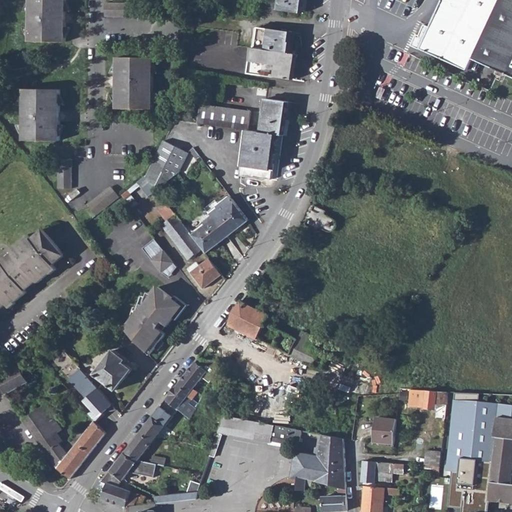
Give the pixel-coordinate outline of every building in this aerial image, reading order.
[(30,0),(30,10),(30,25),(30,38),(30,40),(66,41),(66,38),(66,26),(66,20),(66,14),(66,10),(66,0),(30,0)] [(303,0),(281,0),(280,10),(302,13),(303,0)] [(467,69),(473,57),(511,75),(511,0),(441,0),(429,26),(425,23),(420,33),(418,32),(413,43),(467,69)] [(126,3),(112,3),(112,16),(126,16),(126,3)] [(139,3),(126,3),(126,16),(139,16),(139,3)] [(258,28),(256,48),(295,54),(297,44),(294,43),(295,33),(258,28)] [(256,48),(252,48),(249,74),(292,81),(295,54),(256,48)] [(117,72),(117,78),(117,83),(117,92),(117,103),(117,108),(153,108),(153,105),(153,92),(154,72),(154,60),(154,57),(118,56),(117,62),(117,72)] [(25,124),(24,136),(24,139),(60,140),(60,136),(60,124),(61,119),(61,112),(61,105),(61,95),(61,89),(25,88),(25,94),(25,104),(25,124)] [(267,101),(262,134),(278,136),(285,137),(289,104),(267,101)] [(201,106),(198,125),(248,132),(251,113),(201,106)] [(248,132),(241,177),(272,182),(278,136),(262,134),(248,132)] [(164,141),(147,175),(158,190),(179,174),(190,155),(164,141)] [(73,158),(60,158),(60,173),(73,173),(73,158)] [(73,173),(60,173),(59,188),(73,188),(73,173)] [(113,186),(89,204),(98,214),(121,196),(113,186)] [(216,201),(207,209),(212,216),(228,236),(250,220),(231,195),(219,204),(216,201)] [(168,219),(177,212),(169,202),(160,209),(168,219)] [(177,214),(163,225),(191,259),(200,252),(204,249),(191,232),(177,214)] [(212,216),(191,232),(204,249),(207,253),(228,236),(212,216)] [(0,307),(5,303),(10,308),(16,303),(15,302),(26,292),(24,290),(35,281),(37,283),(49,274),(50,275),(56,269),(52,264),(64,254),(42,228),(31,238),(27,233),(19,240),(21,241),(9,250),(11,252),(0,261),(0,307)] [(175,261),(157,237),(145,247),(163,270),(175,261)] [(204,249),(200,252),(205,258),(208,255),(207,253),(204,249)] [(195,270),(194,271),(198,276),(196,277),(204,288),(223,274),(210,258),(201,266),(195,270)] [(179,266),(175,261),(163,270),(170,276),(179,266)] [(127,327),(151,354),(157,346),(163,338),(167,333),(157,325),(162,319),(169,324),(175,316),(184,305),(175,297),(160,286),(155,292),(150,291),(148,296),(145,304),(141,302),(139,307),(137,315),(128,326),(127,327)] [(184,305),(175,316),(178,319),(190,304),(178,294),(175,297),(184,305)] [(234,313),(231,324),(323,370),(330,355),(316,348),(317,345),(314,343),(316,338),(303,332),(299,339),(275,326),(278,319),(271,316),(243,301),(234,313)] [(137,315),(139,307),(135,306),(128,326),(137,315)] [(163,338),(157,346),(160,349),(166,341),(163,338)] [(97,373),(106,381),(111,384),(118,389),(133,368),(125,362),(128,358),(115,349),(97,373)] [(79,365),(67,350),(56,360),(88,399),(85,402),(92,410),(88,414),(94,422),(95,423),(103,416),(118,409),(104,393),(100,388),(79,365)] [(128,358),(125,362),(133,368),(136,364),(128,358)] [(178,384),(179,385),(192,394),(190,397),(193,399),(199,391),(195,388),(207,372),(214,376),(222,361),(213,360),(205,358),(203,362),(205,363),(206,367),(205,369),(196,361),(178,384)] [(20,366),(0,377),(0,383),(7,394),(28,381),(20,366)] [(106,381),(100,388),(104,393),(111,384),(106,381)] [(167,399),(179,409),(186,415),(191,418),(197,408),(186,399),(188,396),(190,397),(192,394),(179,385),(178,384),(167,399)] [(237,396),(243,398),(245,393),(252,394),(253,390),(249,390),(250,386),(241,384),(240,391),(238,391),(237,396)] [(411,405),(437,409),(437,403),(447,404),(449,391),(412,389),(411,405)] [(459,392),(451,467),(469,469),(477,393),(459,392)] [(249,419),(273,424),(289,427),(294,406),(295,402),(255,394),(249,419)] [(308,401),(317,404),(320,398),(311,394),(308,401)] [(511,394),(499,394),(498,417),(496,417),(494,436),(496,436),(490,500),(511,501),(511,394)] [(190,397),(188,396),(186,399),(197,408),(199,403),(193,399),(190,397)] [(141,432),(154,441),(155,438),(163,429),(169,434),(175,427),(168,422),(179,409),(167,399),(141,432)] [(46,405),(24,419),(57,468),(71,479),(91,454),(77,444),(79,442),(73,438),(68,444),(73,448),(68,455),(62,444),(64,442),(59,434),(63,430),(46,405)] [(219,431),(222,433),(269,441),(269,439),(273,424),(249,419),(227,414),(224,414),(219,431)] [(396,443),(398,421),(398,419),(379,417),(376,441),(396,443)] [(78,431),(73,438),(79,442),(77,444),(91,454),(106,434),(95,423),(94,422),(84,436),(78,431)] [(269,439),(288,443),(289,439),(301,441),(303,430),(289,427),(273,424),(269,439)] [(211,454),(215,456),(222,433),(219,431),(214,445),(213,449),(211,454)] [(124,453),(137,462),(139,459),(152,443),(154,441),(141,432),(124,453)] [(299,475),(315,479),(340,487),(347,489),(346,459),(345,439),(324,434),(319,457),(299,453),(295,474),(299,475)] [(426,465),(435,465),(441,466),(443,450),(427,449),(426,465)] [(124,453),(111,469),(124,479),(130,471),(155,476),(158,463),(157,463),(148,461),(139,459),(137,462),(124,453)] [(148,461),(157,463),(158,463),(164,464),(166,457),(153,455),(152,458),(150,458),(148,461)] [(200,486),(205,488),(215,460),(209,459),(200,486)] [(365,461),(363,481),(376,482),(376,480),(378,471),(395,472),(405,473),(406,463),(365,461)] [(97,487),(105,488),(102,497),(124,505),(154,502),(153,497),(148,497),(148,495),(120,485),(122,481),(109,471),(97,487)] [(376,480),(393,481),(395,472),(378,471),(376,480)] [(298,491),(301,491),(301,488),(307,489),(308,484),(314,484),(315,479),(299,475),(298,491)] [(366,485),(363,511),(384,511),(385,511),(385,506),(390,506),(390,500),(386,500),(387,494),(401,495),(401,488),(366,485)] [(340,487),(340,496),(326,496),(325,497),(325,511),(348,510),(347,489),(340,487)] [(156,494),(157,502),(196,498),(199,490),(156,494)] [(148,495),(148,497),(153,497),(154,502),(156,494),(150,491),(148,495)] [(17,502),(5,496),(3,500),(15,507),(17,502)]
